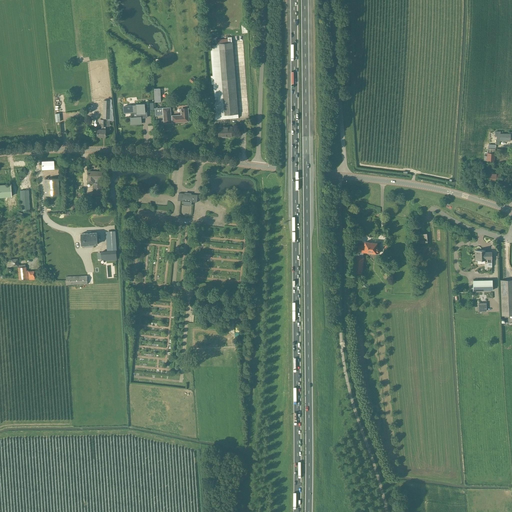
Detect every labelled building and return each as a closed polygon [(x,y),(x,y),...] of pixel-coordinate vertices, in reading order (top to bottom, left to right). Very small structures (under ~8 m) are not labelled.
[(218,33),(218,32),(208,33),(209,45),(210,44),(213,76),(211,76),(211,84),(213,84),(215,99),(213,99),(215,120),(238,118),(238,114),(233,42),(232,42),(232,37),(228,37),(228,39),(217,39),(217,38),(219,38),(218,33)] [(110,100),(103,100),(103,118),(100,118),(100,126),(102,126),(102,129),(97,129),(97,137),(106,137),(106,129),(105,129),(106,126),(110,126),(110,100)] [(132,125),(142,125),(141,118),(138,118),(138,114),(145,114),(145,105),(137,105),(137,106),(124,107),(125,114),(134,113),(135,118),(131,119),(132,125)] [(188,121),(187,108),(181,109),(182,115),(170,116),(170,110),(164,110),(165,123),(188,121)] [(232,135),(231,127),(218,127),(219,136),(228,136),(228,135),(232,135)] [(495,131),(495,134),(500,135),(500,141),(510,141),(510,134),(500,134),(500,132),(495,131)] [(495,149),(488,148),(487,156),(484,156),(483,161),(495,162),(495,149)] [(54,169),(53,160),(42,161),(42,169),(54,169)] [(88,178),(88,183),(94,183),(93,194),(102,194),(102,183),(98,183),(98,179),(102,179),(102,172),(88,171),(88,178)] [(501,173),(488,172),(487,181),(500,182),(501,173)] [(59,195),(58,178),(44,179),(45,196),(59,195)] [(0,197),(11,197),(10,184),(0,184),(0,197)] [(30,210),(28,190),(20,190),(21,211),(30,210)] [(191,202),(197,203),(198,195),(178,193),(178,201),(183,201),(184,206),(190,206),(191,202)] [(81,234),(82,245),(98,244),(97,233),(81,234)] [(377,243),(365,242),(365,245),(355,245),(355,252),(356,252),(355,256),(353,274),(362,275),(364,257),(363,257),(363,253),(364,253),(365,251),(367,252),(367,253),(372,254),(372,253),(375,254),(375,253),(376,253),(379,253),(380,248),(377,248),(377,243)] [(102,260),(106,259),(106,260),(117,260),(116,250),(101,251),(101,252),(101,258),(102,260)] [(475,257),(474,257),(474,261),(477,261),(477,260),(485,260),(487,260),(487,262),(492,262),(492,259),(492,252),(485,252),(485,250),(475,250),(475,257)] [(7,267),(18,266),(18,267),(17,267),(18,279),(34,280),(34,271),(28,271),(28,270),(26,270),(26,267),(25,266),(25,264),(24,264),(18,265),(18,261),(18,259),(10,259),(10,261),(7,261),(7,267)] [(87,276),(66,276),(66,285),(88,284),(87,276)] [(492,290),(492,280),(473,280),(473,290),(492,290)]
